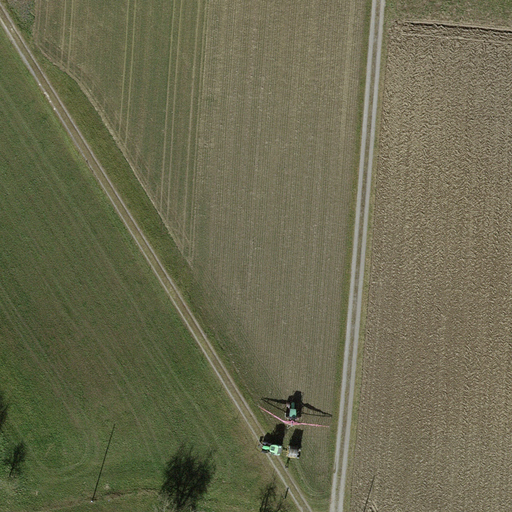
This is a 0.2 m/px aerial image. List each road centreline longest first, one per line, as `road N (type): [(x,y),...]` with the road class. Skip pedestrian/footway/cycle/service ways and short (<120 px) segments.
road 1 (track): [(0,4),(316,511)]
road 2 (track): [(342,511),(382,0)]
